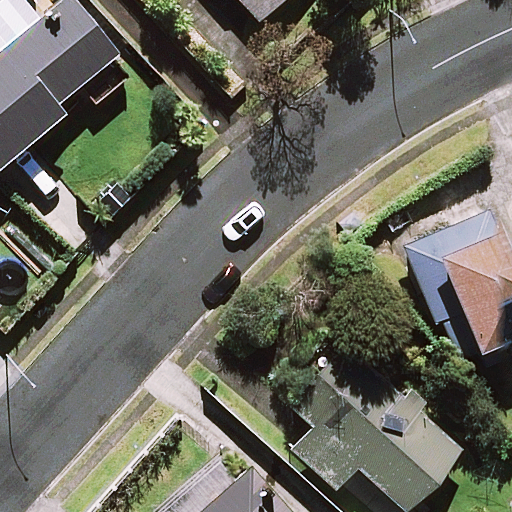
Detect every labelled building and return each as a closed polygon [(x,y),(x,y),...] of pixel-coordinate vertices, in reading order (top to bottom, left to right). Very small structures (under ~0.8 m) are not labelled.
[(112,53),(68,0),(53,0),(0,44),(0,159),(62,107),(56,100),(112,53)] [(235,0),(254,21),(276,0),(235,0)] [(511,235),(495,199),(428,230),(396,244),(433,326),(455,316),(478,366),(511,349),(511,235)] [(458,446),(339,341),(283,404),(309,426),(288,450),(331,488),(351,465),(401,510),(458,446)] [(288,511),(248,466),(196,511),(288,511)]
